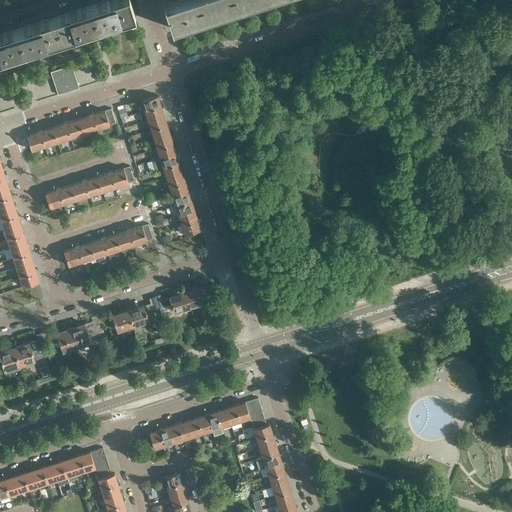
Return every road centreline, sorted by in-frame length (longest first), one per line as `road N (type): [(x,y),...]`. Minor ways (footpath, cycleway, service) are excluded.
road 1 (tertiary): [(0,434),(261,351)]
road 2 (tertiary): [(261,351),(511,269)]
road 3 (residential): [(171,73),(369,5)]
road 4 (residential): [(228,255),(171,73)]
road 5 (residential): [(4,126),(171,73)]
road 6 (residential): [(61,306),(228,255)]
road 7 (residential): [(114,430),(269,379)]
road 8 (residential): [(314,511),(269,379)]
road 9 (unknown): [(105,94),(143,214)]
